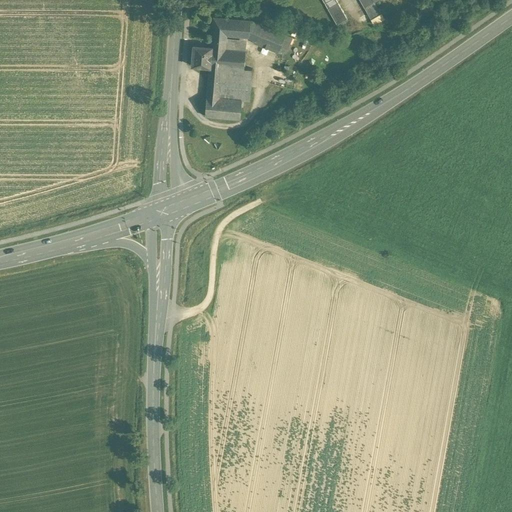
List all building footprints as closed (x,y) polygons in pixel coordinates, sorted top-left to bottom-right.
[(328,9),(338,3),(336,0),(330,0),(325,4),(328,9)] [(367,0),(362,3),(365,9),(375,3),(373,0),(367,0)] [(338,3),(328,9),(331,14),(341,8),(338,3)] [(375,3),(365,9),(368,14),(378,8),(375,3)] [(341,8),(331,14),(334,19),(344,13),(341,8)] [(378,8),(368,14),(371,19),(381,13),(378,8)] [(344,13),(334,19),(337,25),(347,19),(344,13)] [(246,50),(226,49),(227,36),(249,37),(255,41),(255,43),(278,52),(286,34),(251,20),(213,17),(211,47),(207,66),(221,67),(244,70),(244,68),(246,50)] [(211,47),(194,46),(192,65),(207,66),(211,47)] [(221,67),(207,66),(206,96),(219,97),(221,67)] [(244,70),(221,67),(219,97),(242,99),(242,100),(250,100),(253,68),(244,68),(244,70)] [(219,97),(206,96),(205,116),(240,119),(242,100),(242,99),(219,97)]
